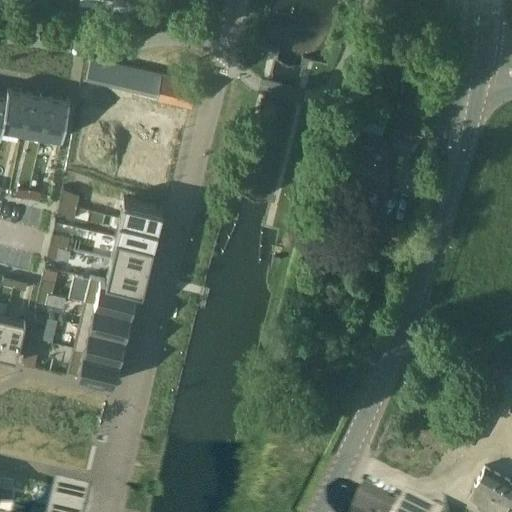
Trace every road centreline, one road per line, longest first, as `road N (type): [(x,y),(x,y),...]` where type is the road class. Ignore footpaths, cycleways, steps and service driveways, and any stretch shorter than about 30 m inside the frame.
road 1 (tertiary): [(318,511),(417,289),(443,198),(465,67)]
road 2 (residential): [(116,511),(227,61)]
